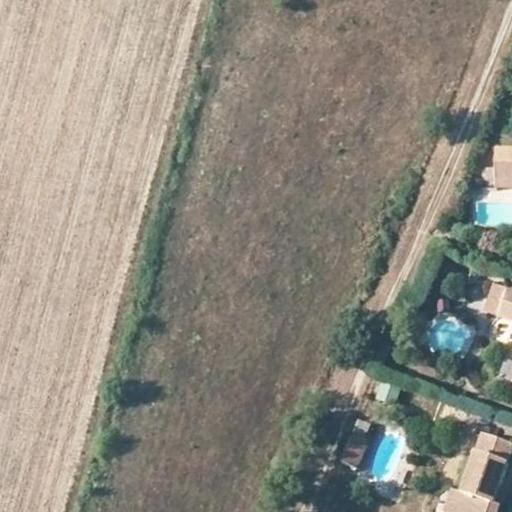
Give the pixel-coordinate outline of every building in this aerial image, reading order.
[(511,149),(498,150),(497,182),(511,182),(511,149)] [(511,182),(497,182),(497,192),(511,191),(511,182)] [(503,317),(511,290),(511,286),(499,282),(489,313),(503,317)] [(511,290),(503,317),(511,319),(511,290)] [(359,431),(348,457),(363,463),(374,437),(359,431)] [(458,511),(503,511),(506,506),(495,503),(500,486),(504,487),(511,462),(511,442),(485,433),(465,492),(458,511)] [(495,503),(506,506),(511,490),(504,487),(500,486),(495,503)] [(458,511),(465,492),(456,488),(447,511),(458,511)]
